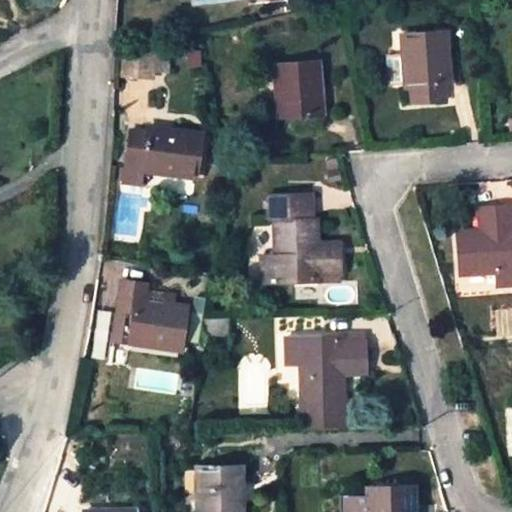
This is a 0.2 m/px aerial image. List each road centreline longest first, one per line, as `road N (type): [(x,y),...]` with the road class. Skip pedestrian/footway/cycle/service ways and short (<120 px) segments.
road 1 (unclassified): [(13,511),(58,381),(83,212),(91,0)]
road 2 (residential): [(511,157),(404,165),(376,202),(465,504),(476,511)]
